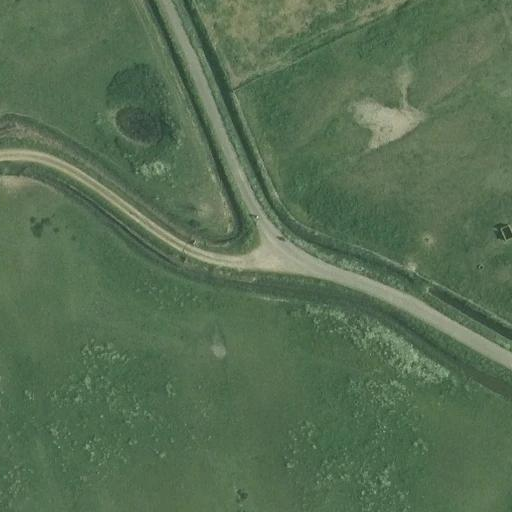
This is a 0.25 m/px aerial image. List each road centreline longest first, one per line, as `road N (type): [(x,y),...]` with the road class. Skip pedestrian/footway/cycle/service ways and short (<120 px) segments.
road 1 (unclassified): [(511,363),(430,317),(292,258),(261,226),(161,0)]
road 2 (track): [(0,158),(29,158),(77,176),(194,257),(240,267),(292,258)]
